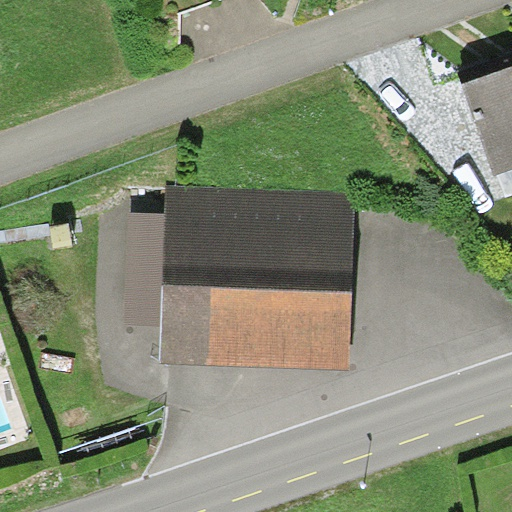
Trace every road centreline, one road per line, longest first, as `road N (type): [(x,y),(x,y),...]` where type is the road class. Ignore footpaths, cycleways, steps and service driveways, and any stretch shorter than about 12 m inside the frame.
road 1 (residential): [(0,159),(436,0)]
road 2 (secondary): [(511,380),(132,511)]
